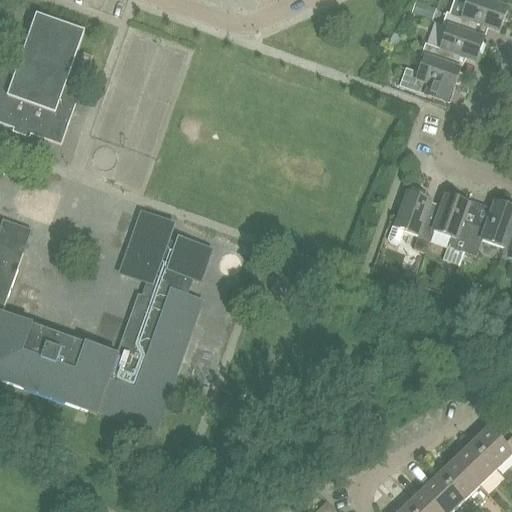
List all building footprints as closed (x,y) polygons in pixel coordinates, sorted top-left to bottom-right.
[(476,0),(456,0),(451,16),(447,15),(443,27),(449,29),(474,38),(478,27),(499,34),(508,11),(476,0)] [(5,61),(0,74),(0,125),(61,147),(80,94),(65,89),(84,35),(37,18),(20,67),(5,61)] [(484,42),(474,38),(449,29),(441,52),(426,46),(424,52),(421,59),(425,60),(453,69),(457,58),(476,65),(484,42)] [(414,49),(412,55),(421,59),(424,52),(414,49)] [(461,72),(453,69),(425,60),(419,76),(406,71),(400,89),(426,99),(446,106),(450,94),(452,95),(455,86),(460,88),(463,77),(459,76),(461,72)] [(431,204),(424,201),(426,195),(412,190),(410,196),(408,195),(395,231),(392,230),(388,241),(389,244),(399,248),(404,234),(418,239),(413,252),(425,256),(433,234),(435,229),(424,225),(431,204)] [(460,269),(464,255),(474,228),(463,224),(469,207),(446,198),(435,229),(433,234),(451,240),(443,263),(460,269)] [(505,251),(511,230),(511,211),(495,205),(485,232),(474,228),(464,255),(476,259),(482,243),(504,251),(505,251)] [(202,303),(187,298),(193,281),(199,283),(210,252),(179,241),(178,246),(169,242),(174,227),(143,216),(122,276),(146,285),(142,298),(138,297),(116,358),(2,317),(32,233),(3,222),(0,229),(0,382),(96,417),(98,413),(156,434),(202,303)] [(511,230),(505,251),(504,251),(503,254),(509,256),(508,259),(511,260),(511,230)] [(491,311),(493,304),(492,304),(494,297),(490,296),(485,309),(491,311)] [(472,447),(496,472),(511,457),(511,439),(504,447),(489,430),(472,447)] [(480,488),(496,472),(472,447),(455,462),(480,488)] [(463,504),(480,488),(455,462),(439,478),(463,504)] [(439,511),(454,511),(463,504),(439,478),(422,494),(439,511)] [(407,511),(439,511),(422,494),(406,510),(407,511)]
